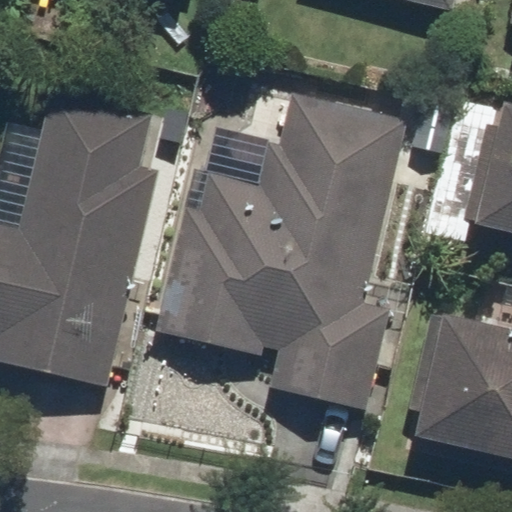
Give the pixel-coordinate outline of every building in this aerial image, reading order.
[(352,0),(441,21),(445,0),(352,0)] [(511,0),(507,0),(498,41),(511,44),(511,0)] [(0,373),(97,396),(149,176),(133,172),(145,121),(42,96),(10,233),(0,231),(0,373)] [(260,398),(355,420),(379,313),(357,308),(399,125),(283,98),(271,152),(259,149),(250,187),(199,176),(190,214),(177,211),(147,340),(267,368),(260,398)] [(498,269),(511,271),(511,116),(448,101),(416,239),(459,249),(461,240),(503,250),(498,269)] [(511,341),(423,321),(393,450),(511,477),(511,341)]
